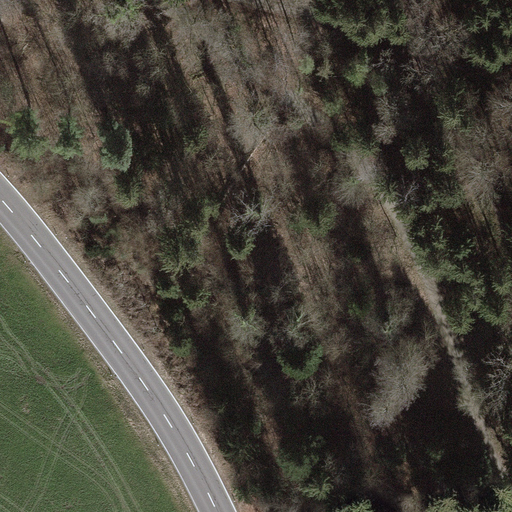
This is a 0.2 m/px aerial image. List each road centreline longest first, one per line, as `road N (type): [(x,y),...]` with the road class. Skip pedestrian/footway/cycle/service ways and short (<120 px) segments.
road 1 (track): [(171,0),(245,53),(382,191),(429,280),(511,489)]
road 2 (tertiary): [(0,198),(117,347),(217,511)]
road 3 (track): [(247,0),(511,59)]
road 4 (track): [(416,0),(511,224)]
